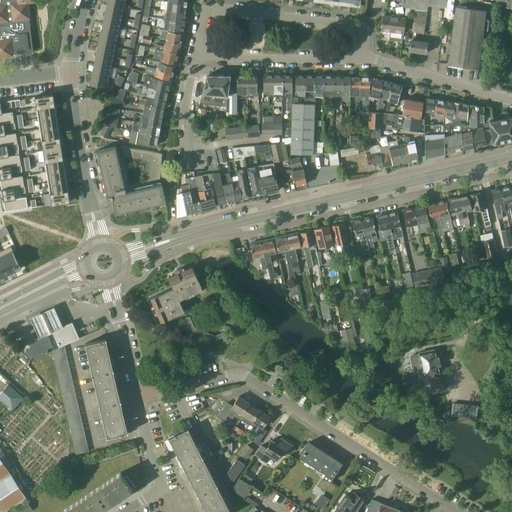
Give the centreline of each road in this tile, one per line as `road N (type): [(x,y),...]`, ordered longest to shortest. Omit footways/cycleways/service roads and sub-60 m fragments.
road 1 (residential): [(458,511),(234,374),(138,398)]
road 2 (secondary): [(166,241),(511,158)]
road 3 (residential): [(366,59),(364,36),(346,23),(203,6)]
road 4 (residential): [(196,55),(366,59)]
road 5 (residential): [(511,102),(366,59)]
road 6 (unknown): [(31,76),(48,177),(87,193)]
road 7 (residential): [(126,511),(159,490),(138,398)]
road 8 (residential): [(89,201),(74,75)]
